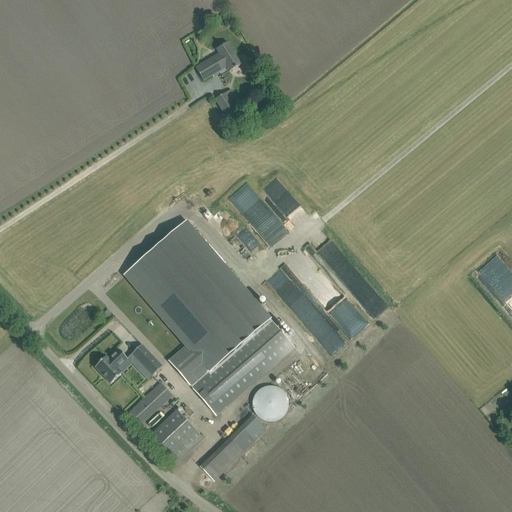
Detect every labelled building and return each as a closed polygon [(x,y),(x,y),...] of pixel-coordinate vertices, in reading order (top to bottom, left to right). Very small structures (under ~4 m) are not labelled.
[(230,72),(241,65),(228,43),(217,50),(220,54),(196,69),(203,81),(227,67),(230,72)] [(226,117),(236,110),(226,93),(215,100),(226,117)] [(265,242),(282,229),(249,186),(232,199),(265,242)] [(185,223),(126,275),(188,345),(169,362),(190,386),(191,385),(268,317),(185,223)] [(350,339),(367,325),(322,270),(328,265),(314,247),(307,253),(305,249),(281,268),(308,301),(315,295),(350,339)] [(511,283),(511,274),(497,256),(480,269),(498,291),(503,287),(510,281),(511,283)] [(191,385),(190,386),(216,416),(294,347),(294,346),(268,317),(191,385)] [(162,367),(141,345),(132,355),(153,376),(162,367)] [(117,369),(127,360),(118,350),(108,360),(106,357),(95,368),(110,385),(121,374),(117,369)] [(123,417),(136,430),(172,396),(160,383),(123,417)] [(255,414),(257,417),(261,420),(266,423),(271,423),(277,422),(282,419),(286,414),(288,409),(289,403),(287,397),(284,392),(280,389),(275,388),(270,387),(265,388),(259,391),(256,395),(253,399),(252,404),(253,409),(255,414)] [(147,439),(175,467),(204,438),(177,410),(147,439)] [(233,433),(247,448),(256,439),(242,424),(233,433)]
